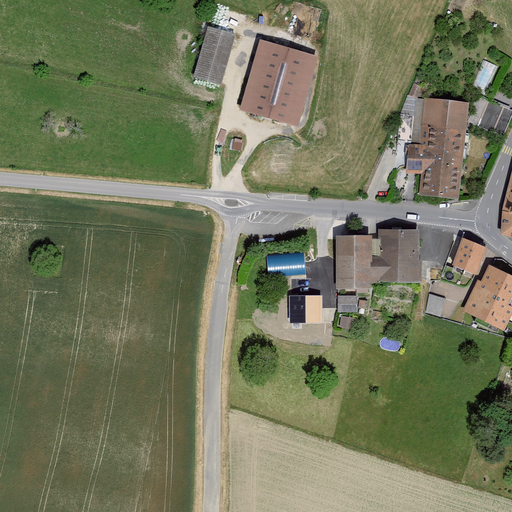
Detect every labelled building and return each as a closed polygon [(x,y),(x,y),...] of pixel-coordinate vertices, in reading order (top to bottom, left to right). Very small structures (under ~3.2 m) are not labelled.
[(235,32),(208,27),(198,75),(224,81),(235,32)] [(316,54),(262,40),(244,107),(299,121),(316,54)] [(489,89),(497,64),(483,60),(474,85),(489,89)] [(421,194),(457,198),(468,101),(425,98),(420,143),(408,143),(407,172),(424,172),(421,194)] [(417,228),(381,228),(381,256),(381,281),(417,281),(417,228)] [(381,282),(381,281),(381,256),(372,256),(372,233),(337,233),(337,287),(370,287),(370,282),(381,282)] [(486,247),(463,238),(453,265),(476,273),(486,247)] [(269,275),(306,274),(306,253),(269,254),(269,275)] [(503,328),(511,310),(511,273),(489,263),(481,280),(478,279),(464,309),(503,328)] [(442,316),(446,297),(430,294),(426,313),(442,316)] [(358,312),(359,295),(339,295),(339,311),(358,312)] [(322,296),(290,297),(290,323),(322,323),(322,296)]
